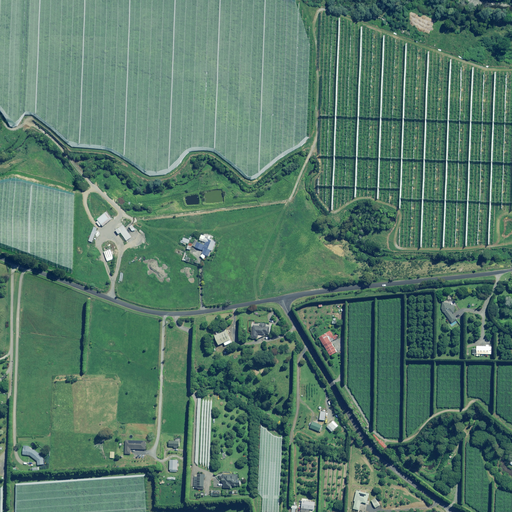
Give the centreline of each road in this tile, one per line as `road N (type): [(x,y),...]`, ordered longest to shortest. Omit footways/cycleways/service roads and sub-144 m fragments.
road 1 (track): [(326,109),(202,55),(23,43)]
road 2 (unclassified): [(0,258),(152,312),(282,297)]
road 3 (unclassified): [(282,297),(364,435),(454,511)]
road 4 (track): [(122,213),(139,219),(288,199),(326,109)]
road 5 (unclassified): [(282,297),(511,268)]
road 6 (track): [(23,43),(20,115),(54,139),(122,213)]
road 7 (track): [(511,144),(398,141),(326,109)]
